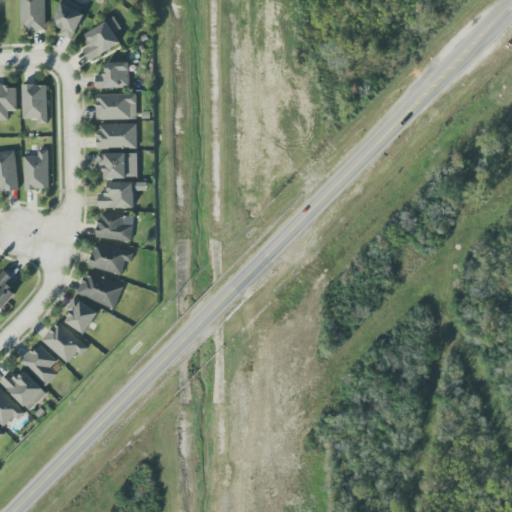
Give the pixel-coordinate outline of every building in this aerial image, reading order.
[(46,29),(45,0),(20,0),(21,29),(46,29)] [(58,33),(72,40),(85,13),(62,2),(52,22),(61,26),(58,33)] [(122,28),(114,16),(85,34),(90,43),(83,48),(90,61),(120,42),(114,33),(122,28)] [(129,62),(106,62),(106,73),(96,74),(97,88),(130,87),(129,62)] [(48,123),(47,84),(22,84),(23,119),(37,118),(37,123),(48,123)] [(0,85),(0,119),(9,119),(8,110),(17,110),(16,85),(0,85)] [(136,93),(97,94),(97,119),(137,119),(136,93)] [(138,123),(98,123),(98,147),(137,148),(138,123)] [(49,189),(48,149),(38,149),(38,155),(24,155),(24,189),(49,189)] [(15,150),(0,150),(0,190),(18,189),(15,150)] [(138,177),(138,152),(97,153),(98,168),(104,168),(105,178),(138,177)] [(99,208),(134,207),(134,190),(147,190),(147,181),(108,182),(109,193),(99,193),(99,208)] [(97,236),(131,241),(134,216),(100,211),(97,236)] [(134,251),(95,243),(90,267),(122,274),(125,260),(131,262),(134,251)] [(0,310),(16,294),(8,287),(15,280),(4,269),(0,273),(0,310)] [(124,286),(88,271),(78,293),(114,309),(124,286)] [(85,333),(98,311),(74,297),(67,308),(71,311),(65,321),(85,333)] [(88,348),(59,321),(42,339),(67,362),(78,351),(81,355),(88,348)] [(58,374),(51,367),(57,361),(39,343),(22,360),(46,385),(58,374)] [(11,370),(0,381),(30,410),(47,392),(25,370),(19,377),(11,370)] [(23,410),(0,387),(0,422),(6,428),(23,410)]
